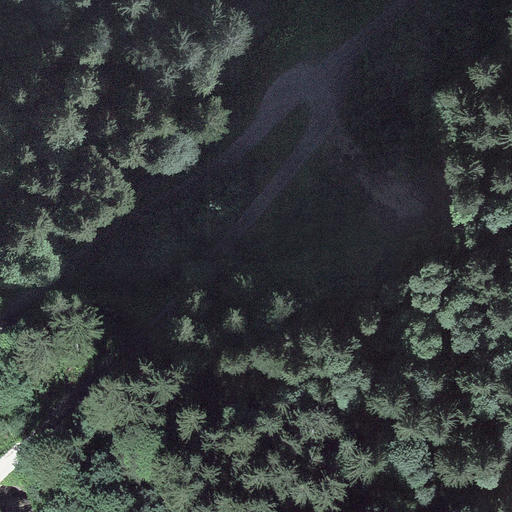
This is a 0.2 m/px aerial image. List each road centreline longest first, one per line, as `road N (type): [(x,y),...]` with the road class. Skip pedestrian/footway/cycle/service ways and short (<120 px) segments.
road 1 (track): [(0,469),(184,293),(314,136),(324,112),(314,92)]
road 2 (track): [(0,321),(44,278),(250,138),(285,97),(314,92)]
road 3 (track): [(314,92),(408,0)]
